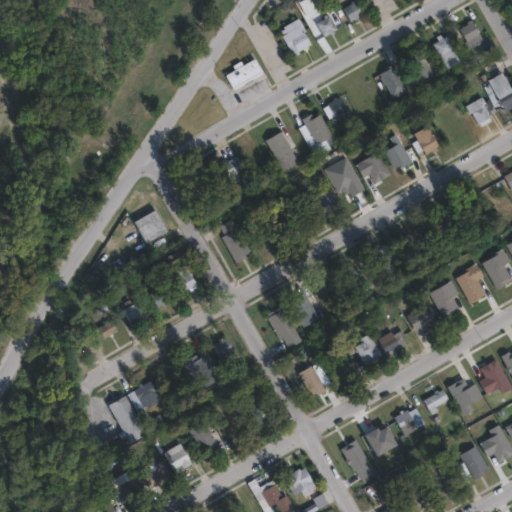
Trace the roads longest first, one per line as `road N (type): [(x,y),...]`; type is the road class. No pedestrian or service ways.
road 1 (residential): [(98,378),(511,140)]
road 2 (residential): [(0,391),(248,0)]
road 3 (residential): [(352,511),(143,160)]
road 4 (residential): [(160,511),(511,312)]
road 5 (residential): [(143,160),(159,159),(446,0)]
road 6 (residential): [(92,511),(81,388),(98,378)]
